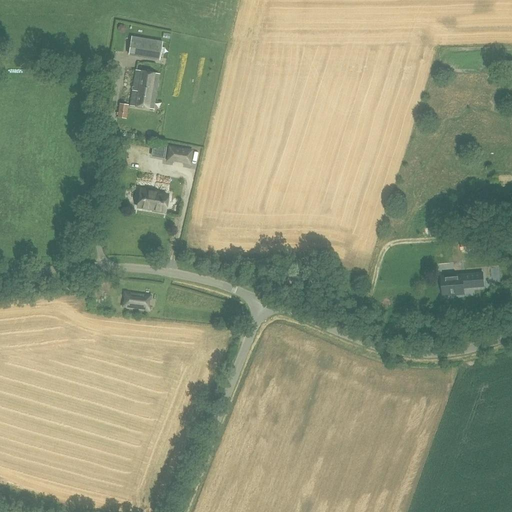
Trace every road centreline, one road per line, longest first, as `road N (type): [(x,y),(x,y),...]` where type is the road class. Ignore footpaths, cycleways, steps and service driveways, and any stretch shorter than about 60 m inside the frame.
road 1 (unclassified): [(263,303),(223,286),(132,268),(0,274)]
road 2 (unclassified): [(263,303),(402,353),(449,354),(511,335)]
road 3 (unclassified): [(180,511),(263,303)]
